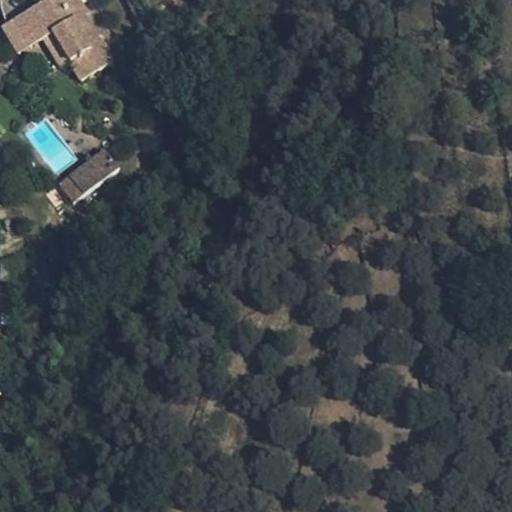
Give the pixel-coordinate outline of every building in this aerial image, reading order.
[(19,58),(45,42),(51,38),(68,67),(71,65),(82,83),(115,63),(103,44),(101,45),(84,18),(86,15),(76,0),(35,0),(35,1),(39,8),(4,30),(19,58)] [(51,38),(45,42),(63,70),(68,67),(51,38)] [(93,170),(103,182),(119,171),(109,159),(93,170)] [(84,197),(103,182),(93,170),(89,166),(71,179),(84,197)] [(72,205),(84,197),(71,179),(60,188),(72,205)]
